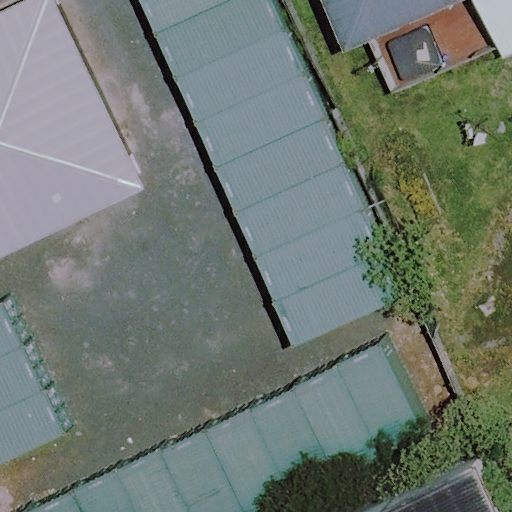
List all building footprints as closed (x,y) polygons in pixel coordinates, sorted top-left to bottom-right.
[(0,457),(74,422),(0,266),(0,255),(153,182),(65,0),(33,0),(0,16),(0,457)] [(405,296),(276,0),(155,0),(304,340),(405,296)] [(511,0),(341,0),(389,108),(511,53),(511,0)] [(0,503),(0,511),(285,511),(486,423),(435,310),(0,503)] [(511,511),(511,471),(502,450),(361,511),(511,511)]
